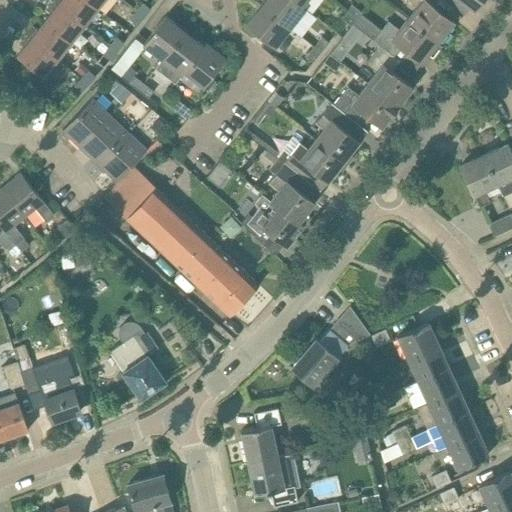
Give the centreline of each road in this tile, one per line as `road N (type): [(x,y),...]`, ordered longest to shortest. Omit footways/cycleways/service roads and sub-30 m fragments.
road 1 (unclassified): [(177,419),(290,310),(383,190)]
road 2 (unclassified): [(383,190),(511,23)]
road 3 (residential): [(511,352),(485,295),(383,190)]
road 4 (residential): [(188,148),(262,56),(231,31),(227,0)]
road 5 (unclassified): [(0,481),(177,419)]
road 6 (residential): [(94,198),(32,137),(0,124)]
